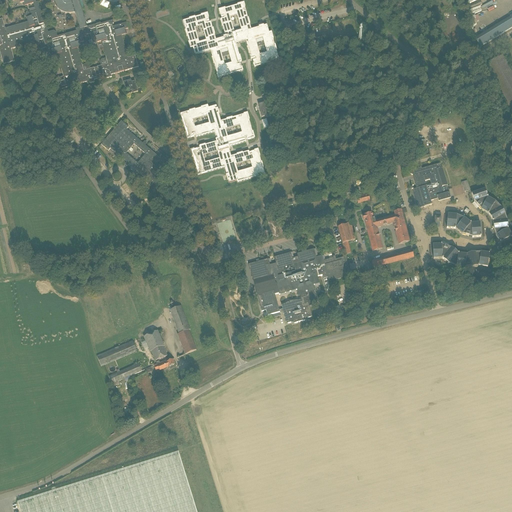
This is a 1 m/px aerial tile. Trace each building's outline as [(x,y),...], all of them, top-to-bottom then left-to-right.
[(10,0),(11,1),(15,0),(19,0),(20,3),(24,2),(25,6),(33,4),(36,11),(30,13),(31,17),(27,18),(28,22),(5,29),(5,27),(4,27),(3,25),(4,25),(2,19),(0,19),(0,52),(1,57),(2,57),(3,59),(2,59),(4,65),(15,61),(11,49),(34,43),(35,47),(39,45),(41,49),(46,48),(47,52),(51,51),(53,56),(57,54),(63,77),(56,79),(58,84),(58,85),(60,90),(73,86),(72,85),(74,85),(74,86),(79,84),(79,83),(83,82),(83,83),(87,82),(87,84),(95,82),(94,80),(97,79),(96,76),(100,75),(100,78),(104,77),(105,79),(112,77),(111,75),(115,74),(114,73),(118,72),(119,73),(123,72),(123,71),(125,70),(125,71),(138,67),(137,63),(136,63),(135,61),(136,61),(135,56),(128,58),(122,37),(121,36),(126,34),(124,30),(128,29),(127,23),(113,27),(112,24),(114,24),(113,21),(107,22),(101,24),(100,23),(96,24),(87,27),(79,0),(10,0)] [(216,40),(211,22),(207,23),(206,21),(209,21),(207,14),(183,21),(191,48),(193,48),(195,56),(211,52),(218,78),(242,71),(241,64),(238,65),(237,63),(241,62),(236,44),(246,41),(251,59),(255,58),(255,60),(253,61),(255,67),(279,60),(271,33),(269,34),(267,25),(251,29),(243,3),(219,10),(221,17),(224,16),(224,18),(221,19),(226,37),(216,40)] [(511,15),(503,21),(474,39),(478,44),(474,46),(475,47),(474,48),(475,50),(511,27),(511,15)] [(452,48),(468,44),(465,31),(450,34),(452,48)] [(511,72),(502,56),(485,66),(511,114),(511,72)] [(466,76),(457,78),(454,79),(456,84),(467,82),(466,76)] [(138,92),(136,86),(135,81),(133,82),(132,80),(123,82),(125,89),(128,88),(130,94),(138,92)] [(264,104),(258,105),(262,117),(267,116),(265,108),(269,108),(267,103),(264,104)] [(195,133),(196,137),(214,132),(217,142),(199,147),(200,151),(198,151),(197,149),(191,151),(198,175),(224,167),(229,183),(237,180),(238,182),(265,174),(258,150),(251,152),(252,155),(250,155),(249,151),(231,157),(228,147),(246,142),(245,138),(247,137),(248,140),(254,138),(247,114),(221,121),(216,106),(208,108),(207,106),(180,114),(187,138),(194,137),(193,134),(195,133)] [(162,157),(160,159),(144,145),(146,143),(144,141),(142,143),(126,128),(128,126),(121,120),(100,142),(107,149),(109,147),(125,161),(123,163),(125,165),(127,163),(143,177),(141,180),(148,186),(169,163),(162,157)] [(373,191),(379,190),(382,189),(376,163),(366,166),(373,191)] [(441,169),(440,164),(422,169),(421,167),(408,171),(409,171),(409,172),(409,173),(410,173),(410,174),(411,174),(412,175),(413,175),(414,175),(418,189),(413,190),(412,188),(411,188),(417,209),(416,205),(423,203),(424,207),(432,205),(431,201),(434,200),(432,195),(436,194),(438,201),(451,198),(449,190),(448,190),(447,186),(442,168),(441,169)] [(346,171),(342,173),(348,194),(352,193),(346,171)] [(461,182),(463,192),(470,190),(468,181),(461,182)] [(474,202),(481,210),(489,214),(493,222),(494,231),(496,236),(500,244),(511,236),(508,229),(507,220),(505,215),(501,207),(495,202),(488,198),(485,189),(471,194),(474,202)] [(359,203),(362,202),(369,201),(368,193),(357,195),(359,203)] [(401,211),(394,212),(395,216),(383,219),(385,226),(393,223),(399,245),(409,242),(401,211)] [(373,219),(372,213),(363,216),(364,221),(365,220),(373,252),(382,249),(376,228),(385,226),(383,219),(375,221),(374,219),(373,219)] [(447,228),(455,229),(462,235),(472,238),(481,237),(480,223),(471,223),(464,218),(457,215),(448,214),(447,228)] [(343,244),(348,242),(355,240),(350,224),(338,227),(343,244)] [(343,244),(344,250),(346,255),(351,254),(348,242),(343,244)] [(451,248),(442,245),(433,245),(433,259),(442,259),(449,264),(456,268),(465,269),(470,269),(479,266),(488,268),(489,253),(481,252),(475,253),(467,255),(458,253),(451,248)] [(293,264),(290,253),(274,258),(276,264),(270,266),(270,264),(265,266),(264,263),(258,264),(260,270),(264,284),(262,286),(263,288),(259,289),(256,293),(262,312),(266,311),(267,317),(280,313),(281,312),(283,312),(287,324),(293,322),(294,324),(306,320),(305,319),(312,317),(308,303),(311,302),(310,299),(316,298),(314,292),(315,291),(314,285),(320,284),(318,277),(322,275),(321,272),(322,272),(321,269),(322,267),(325,266),(324,261),(323,261),(322,256),(316,258),(314,250),(307,251),(306,249),(301,250),(302,253),(297,254),(299,262),(293,264)] [(373,268),(413,258),(412,251),(371,261),(373,266),(370,267),(371,269),(373,268)] [(509,255),(504,251),(501,255),(506,259),(509,255)] [(336,260),(335,256),(335,257),(333,258),(324,261),(325,266),(326,271),(326,272),(325,272),(326,275),(327,275),(329,282),(346,277),(342,264),(345,263),(344,258),(336,260)] [(181,306),(170,311),(179,334),(177,335),(185,355),(196,350),(189,331),(190,330),(181,306)] [(151,351),(155,361),(167,356),(163,347),(164,346),(158,331),(144,337),(150,352),(151,351)] [(101,367),(103,366),(137,351),(133,342),(97,357),(101,367)] [(156,363),(157,365),(154,366),(156,370),(159,369),(160,371),(168,367),(169,367),(175,365),(173,360),(167,362),(166,361),(160,364),(159,361),(156,363)] [(139,364),(109,377),(112,384),(142,371),(139,364)] [(20,511),(196,511),(178,452),(18,503),(20,511)]
